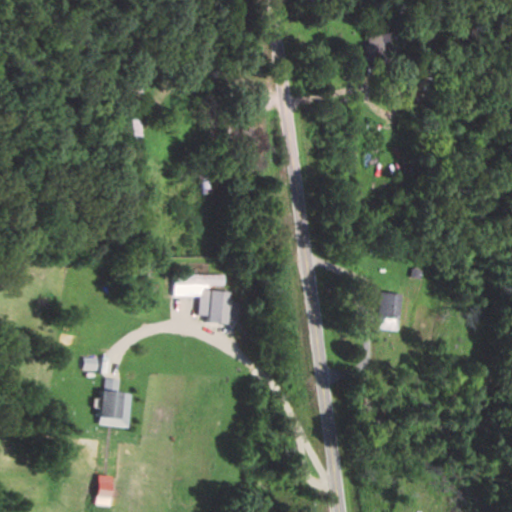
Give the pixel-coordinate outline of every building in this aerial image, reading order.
[(133,102),(134,150),(144,150),(143,101),(133,102)] [(175,284),(225,284),(225,272),(175,272),(175,284)] [(399,329),(400,292),(378,291),(377,328),(399,329)] [(78,360),(73,358),(69,375),(74,376),(78,360)] [(102,415),(123,418),(126,391),(105,389),(102,415)]
